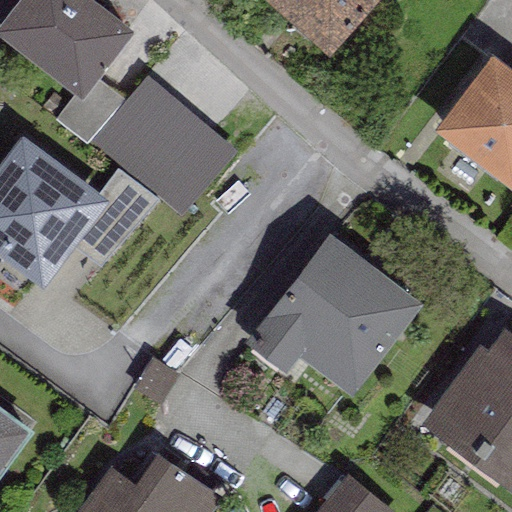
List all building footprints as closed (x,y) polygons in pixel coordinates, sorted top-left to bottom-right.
[(83,0),(0,0),(0,43),(70,103),(77,108),(98,82),(132,42),(83,0)] [(251,0),(327,65),(382,0),(251,0)] [(511,82),(508,80),(489,66),(433,137),(511,198),(511,82)] [(124,103),(98,82),(77,108),(70,103),(55,122),(89,148),(124,103)] [(95,203),(20,146),(0,171),(0,263),(41,295),(75,250),(105,211),(95,203)] [(117,175),(95,203),(105,211),(75,250),(102,270),(154,203),(117,175)] [(328,243),(244,354),(283,383),(298,364),(351,404),(420,313),(328,243)] [(511,341),(505,337),(488,360),(480,354),(422,431),(511,499),(511,341)] [(0,483),(31,441),(0,418),(0,483)] [(80,511),(215,511),(220,506),(149,457),(127,487),(108,474),(80,511)] [(388,511),(346,479),(321,511),(388,511)]
